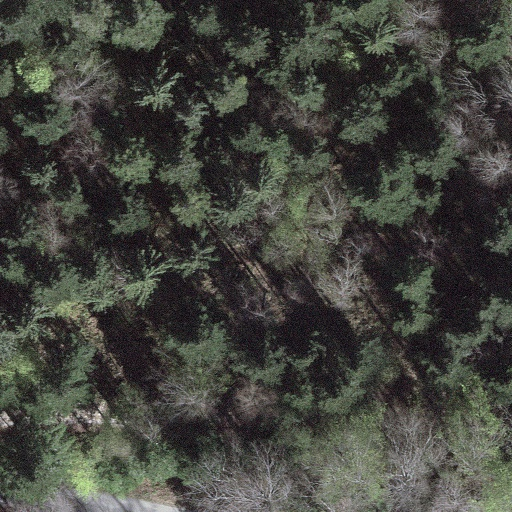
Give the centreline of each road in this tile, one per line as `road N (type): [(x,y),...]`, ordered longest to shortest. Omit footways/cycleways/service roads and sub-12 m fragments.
road 1 (track): [(0,417),(188,402),(511,396)]
road 2 (unclassified): [(135,511),(0,487)]
